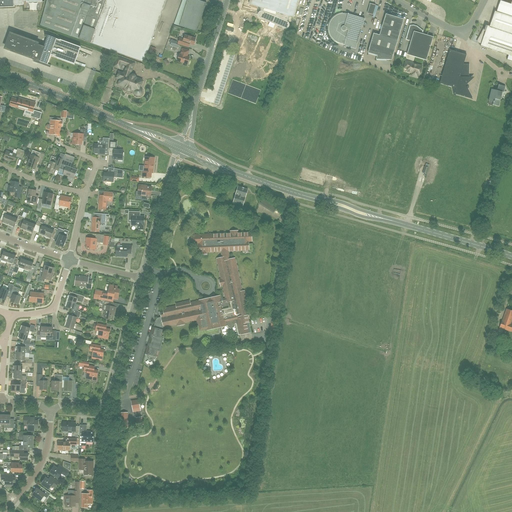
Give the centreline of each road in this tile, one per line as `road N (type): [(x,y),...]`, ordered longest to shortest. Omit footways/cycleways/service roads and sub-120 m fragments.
road 1 (primary): [(511,256),(293,192),(181,148)]
road 2 (primary): [(181,148),(0,76)]
road 3 (residential): [(59,406),(107,401),(141,278)]
road 4 (unclassified): [(181,148),(227,0)]
road 5 (residential): [(141,278),(181,148)]
